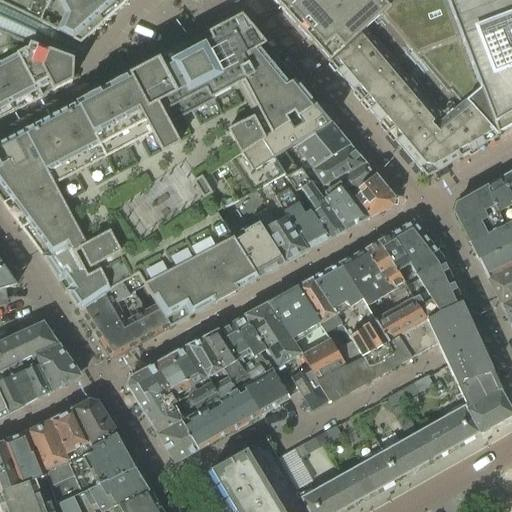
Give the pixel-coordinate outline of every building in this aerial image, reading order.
[(0,0),(0,7),(20,16),(42,27),(75,44),(75,43),(79,45),(129,0),(0,0)] [(271,0),(329,64),(383,16),(448,92),(443,96),(455,110),(465,101),(486,126),(490,130),(496,137),(497,136),(498,137),(443,0),(271,0)] [(511,0),(443,0),(498,137),(499,136),(498,134),(511,126),(511,0)] [(68,60),(72,62),(76,53),(79,45),(75,43),(75,44),(42,27),(20,16),(0,7),(0,33),(10,38),(34,47),(51,53),(68,60)] [(448,92),(383,16),(329,64),(422,173),(423,172),(431,174),(432,175),(496,138),(496,137),(490,130),(486,126),(465,101),(455,110),(443,96),(448,92)] [(146,288),(169,328),(256,280),(228,235),(223,226),(225,220),(229,218),(204,180),(245,154),(315,108),(316,107),(302,92),(241,18),(158,61),(0,145),(0,201),(42,258),(80,314),(122,287),(129,298),(146,288)] [(0,120),(41,98),(41,97),(52,91),(53,92),(71,82),(72,62),(68,60),(51,53),(34,47),(10,38),(0,33),(0,120)] [(274,161),(288,152),(332,127),(315,108),(245,154),(257,171),(274,161)] [(305,176),(348,147),(332,127),(288,152),(301,170),(305,176)] [(317,192),(338,181),(364,165),(348,147),(305,176),(317,192)] [(228,235),(256,280),(307,251),(274,198),(291,188),(285,179),(301,170),(288,152),(274,161),(257,171),(245,154),(204,180),(229,218),(225,220),(223,226),(228,235)] [(338,181),(350,197),(374,177),(364,165),(338,181)] [(344,232),(317,192),(305,176),(301,170),(285,179),(291,188),(295,193),(309,212),(328,240),(344,232)] [(392,207),(393,199),(374,177),(350,197),(368,220),(392,207)] [(350,197),(338,181),(317,192),(344,232),(368,220),(350,197)] [(511,223),(511,222),(511,198),(504,181),(489,190),(487,191),(498,214),(506,210),(511,223)] [(307,251),(328,240),(309,212),(295,193),(291,188),(274,198),(307,251)] [(470,244),(504,226),(498,214),(487,191),(456,206),(454,213),(470,244)] [(469,244),(479,262),(511,245),(511,222),(511,223),(504,226),(470,244),(469,244)] [(392,235),(416,278),(443,261),(412,224),(392,235)] [(425,293),(416,278),(392,235),(378,243),(404,285),(412,299),(425,293)] [(365,251),(392,293),(404,285),(378,243),(365,251)] [(511,245),(479,262),(488,281),(511,268),(511,245)] [(392,293),(365,251),(338,265),(361,301),(366,308),(387,296),(392,293)] [(462,304),(443,261),(416,278),(425,293),(412,299),(425,320),(462,304)] [(361,301),(338,265),(311,280),(335,318),(349,310),(361,301)] [(3,267),(0,268),(0,290),(4,289),(15,286),(16,286),(3,267)] [(511,268),(488,281),(500,306),(511,299),(511,268)] [(311,280),(297,288),(344,367),(360,358),(348,338),(335,318),(311,280)] [(425,320),(412,299),(404,285),(392,293),(387,296),(394,309),(374,320),(374,321),(389,343),(387,344),(399,366),(437,345),(427,326),(425,320)] [(169,328),(146,288),(129,298),(122,287),(80,314),(108,357),(114,359),(140,345),(169,328)] [(287,300),(331,374),(344,367),(297,288),(285,295),(287,300)] [(301,356),(308,368),(315,383),(331,374),(287,300),(285,295),(267,305),(301,356)] [(511,299),(500,306),(510,326),(511,325),(511,299)] [(463,306),(462,304),(425,320),(427,326),(437,345),(447,367),(450,372),(457,387),(460,394),(465,406),(463,407),(479,434),(511,415),(499,393),(500,392),(500,391),(500,390),(491,372),(492,371),(462,306),(463,306)] [(243,318),(266,351),(278,370),(283,366),(291,379),(308,368),(301,356),(267,305),(243,318)] [(259,355),(266,351),(243,318),(232,324),(263,375),(272,370),(267,363),(264,362),(259,355)] [(362,330),(348,338),(360,358),(387,344),(389,343),(374,321),(361,329),(362,330)] [(58,346),(43,324),(26,332),(0,343),(0,368),(4,366),(19,361),(58,346)] [(250,383),(263,375),(232,324),(218,332),(250,383)] [(235,391),(242,387),(250,383),(218,332),(202,340),(235,391)] [(219,400),(235,391),(202,340),(187,348),(210,384),(219,400)] [(360,358),(344,367),(331,374),(315,383),(327,402),(328,404),(329,403),(330,404),(399,366),(387,344),(360,358)] [(58,346),(19,361),(38,400),(49,394),(78,379),(79,378),(79,377),(79,376),(58,346)] [(193,394),(210,384),(187,348),(171,357),(193,394)] [(171,357),(155,366),(174,399),(176,397),(179,403),(187,398),(193,394),(171,357)] [(19,361),(4,366),(23,407),(38,400),(19,361)] [(23,407),(4,366),(0,368),(0,397),(8,415),(23,407)] [(127,388),(147,421),(170,408),(179,403),(176,397),(174,399),(155,366),(129,380),(127,388)] [(440,376),(450,372),(447,367),(438,371),(440,376)] [(291,379),(299,393),(311,412),(327,402),(315,383),(308,368),(291,379)] [(263,375),(250,383),(242,387),(259,416),(288,399),(273,373),(272,370),(263,375)] [(427,377),(385,401),(390,410),(432,386),(427,377)] [(219,400),(210,384),(193,394),(187,398),(197,413),(211,405),(219,400)] [(242,387),(235,391),(219,400),(211,405),(229,433),(259,416),(242,387)] [(349,471),(300,499),(306,511),(340,511),(479,434),(463,407),(465,406),(460,394),(455,397),(460,409),(349,471)] [(0,397),(0,419),(8,415),(0,397)] [(116,435),(98,405),(87,402),(72,410),(90,448),(115,435),(116,435)] [(190,424),(184,428),(197,451),(229,433),(211,405),(197,413),(187,419),(190,424)] [(401,406),(391,412),(406,438),(416,433),(401,406)] [(179,423),(170,408),(147,421),(157,435),(179,423)] [(50,422),(69,465),(92,452),(90,448),(72,410),(50,422)] [(46,476),(58,504),(80,493),(69,465),(50,422),(26,433),(37,457),(44,473),(46,476)] [(174,464),(197,451),(184,428),(181,422),(179,423),(157,435),(174,464)] [(336,428),(277,460),(293,487),(304,481),(293,463),(298,460),(298,461),(341,437),(336,428)] [(26,433),(2,444),(10,464),(23,459),(25,463),(32,460),(32,459),(37,457),(26,433)] [(115,435),(90,448),(92,452),(69,465),(80,493),(134,469),(115,435)] [(234,511),(306,511),(300,499),(293,487),(277,460),(266,440),(246,451),(210,471),(234,511)] [(10,464),(2,444),(0,444),(0,493),(18,487),(10,464)] [(134,469),(80,493),(58,504),(61,511),(109,511),(116,509),(118,508),(148,493),(134,469)] [(18,487),(0,493),(0,511),(61,511),(58,504),(46,476),(18,487)] [(109,511),(160,511),(148,493),(118,508),(116,509),(109,511)]
